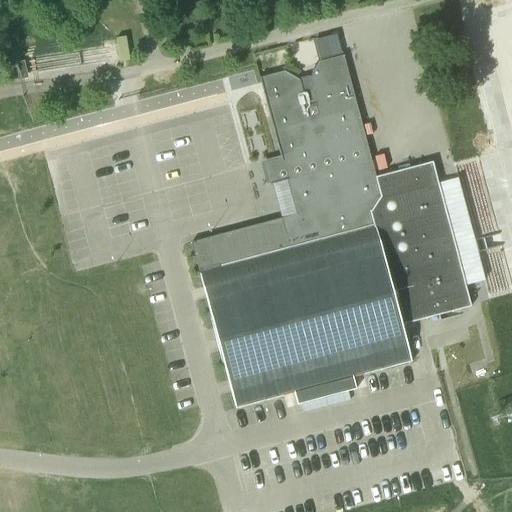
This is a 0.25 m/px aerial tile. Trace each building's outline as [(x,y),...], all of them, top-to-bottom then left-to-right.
[(283,221),(290,248),(375,225),(371,212),(381,199),(376,177),(343,56),(319,62),(310,77),(299,81),(284,72),(259,78),(280,155),(295,164),(299,176),(286,179),(297,218),(283,221)] [(18,63),(22,80),(27,78),(24,62),(18,63)] [(376,225),(402,325),(471,307),(432,162),(376,177),(381,199),(371,212),(375,225),(376,225)] [(375,225),(290,248),(283,221),(282,218),(191,243),(195,256),(236,409),(275,399),(278,412),(336,397),(332,383),(412,362),(402,325),(376,225),(375,225)] [(472,281),(477,300),(493,296),(488,276),(472,281)]
